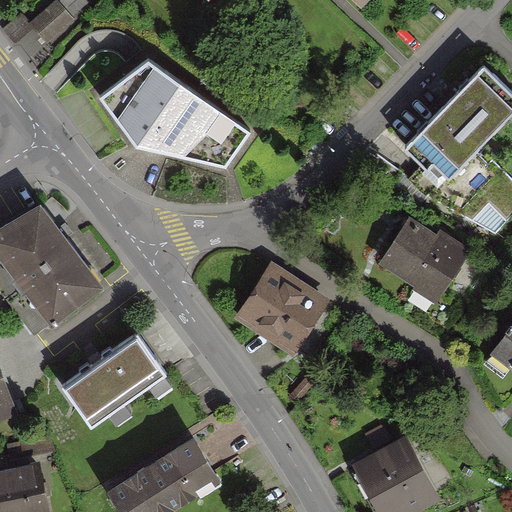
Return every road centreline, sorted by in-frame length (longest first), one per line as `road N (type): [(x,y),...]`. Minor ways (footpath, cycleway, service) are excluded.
road 1 (residential): [(224,228),(274,248),(449,359),(511,455)]
road 2 (residential): [(224,228),(304,193),(480,16)]
road 3 (residential): [(143,248),(272,423),(326,511)]
road 4 (residential): [(47,136),(143,248)]
